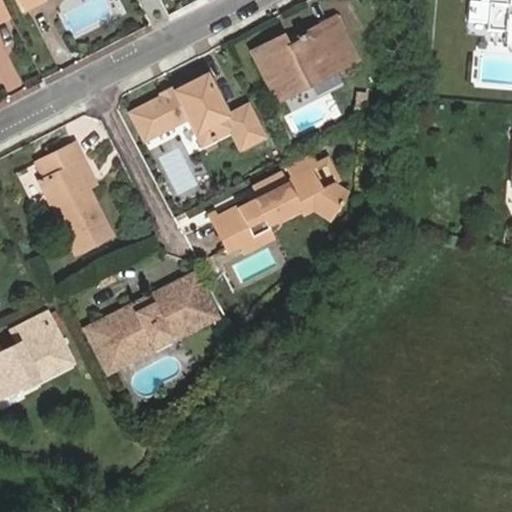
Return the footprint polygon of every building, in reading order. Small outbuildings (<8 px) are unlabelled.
[(511,0),(472,0),(472,1),(461,1),(460,22),(480,24),(480,33),(498,35),(497,47),(511,47),(511,0)] [(288,51),(285,46),(281,39),(252,54),(277,102),(355,63),(334,20),(295,41),(298,47),(288,51)] [(295,41),(285,46),(288,51),(298,47),(295,41)] [(204,78),(174,92),(161,98),(131,114),(143,139),(189,117),(202,144),(226,132),(235,151),(237,150),(258,140),(244,111),(225,120),(204,78)] [(161,98),(174,92),(171,87),(159,93),(161,98)] [(362,107),(363,100),(353,99),(352,106),(362,107)] [(362,107),(352,106),(351,120),(360,121),(362,107)] [(260,145),(258,140),(237,150),(240,155),(260,145)] [(74,167),(82,163),(72,145),(30,166),(74,254),(109,237),(86,190),(74,167)] [(94,186),(82,163),(74,167),(86,190),(94,186)] [(245,250),(260,242),(256,235),(288,218),(285,212),(296,206),(331,211),(343,200),(329,187),(319,191),(310,174),(285,186),(280,177),(262,186),(266,196),(253,203),(212,222),(227,252),(233,249),(241,245),(245,250)] [(247,193),(253,203),(266,196),(262,186),(247,193)] [(323,220),(331,211),(296,206),(285,212),(288,218),(292,223),(304,217),(323,220)] [(261,246),(260,242),(245,250),(241,245),(233,249),(238,258),(261,246)] [(182,295),(195,288),(189,276),(87,327),(93,339),(108,331),(107,326),(120,319),(123,324),(165,303),(163,297),(179,290),(182,295)] [(214,326),(195,288),(182,295),(179,290),(163,297),(165,303),(123,324),(120,319),(107,326),(108,331),(93,339),(111,376),(126,369),(124,363),(147,352),(145,347),(178,331),(180,335),(197,327),(200,333),(214,326)] [(0,390),(16,383),(17,385),(49,369),(71,364),(53,330),(44,334),(35,317),(10,330),(16,342),(0,350),(0,390)] [(126,369),(200,333),(197,327),(180,335),(178,331),(145,347),(147,352),(124,363),(126,369)] [(49,369),(17,385),(20,390),(49,369)]
